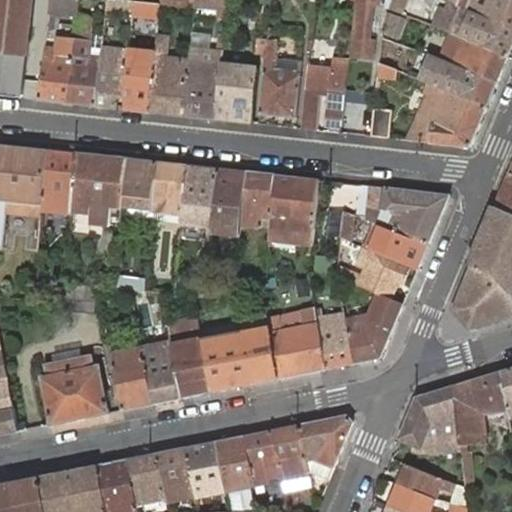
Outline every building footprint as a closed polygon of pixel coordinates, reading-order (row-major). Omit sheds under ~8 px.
[(26,78),(34,0),(0,0),(0,95),(21,97),(24,94),(26,78)] [(68,0),(51,0),(50,17),(66,18),(68,7),(68,0)] [(80,0),(68,0),(68,7),(66,18),(78,20),(79,8),(79,6),(80,0)] [(136,1),(124,0),(108,0),(107,11),(134,14),(136,1)] [(196,0),(195,8),(230,11),(230,0),(196,0)] [(357,0),(354,33),(351,58),(374,61),(375,42),(370,42),(374,6),(380,7),(380,0),(357,0)] [(401,14),(406,0),(388,0),(387,8),(401,14)] [(511,28),(511,0),(450,0),(450,2),(460,6),(465,8),(511,28)] [(162,5),(162,4),(136,1),(134,14),(133,30),(160,32),(162,5)] [(509,57),(511,48),(511,28),(465,8),(462,14),(453,33),(462,37),(509,57)] [(386,35),(401,40),(408,20),(393,15),(386,35)] [(41,100),(69,103),(77,31),(69,30),(68,40),(60,39),(58,54),(46,53),(43,80),(41,100)] [(69,103),(97,106),(103,55),(90,54),(93,32),(77,31),(69,103)] [(498,82),(509,57),(462,37),(453,33),(452,33),(444,52),(441,58),(451,63),(498,82)] [(158,52),(157,57),(166,58),(168,54),(170,37),(159,36),(158,52)] [(269,39),(256,38),(255,55),(267,56),(269,39)] [(124,109),(151,112),(157,57),(158,52),(136,50),(136,51),(131,50),(130,58),(124,109)] [(261,114),(297,119),(302,76),(299,76),(301,64),(274,60),(275,51),(268,50),(265,71),(261,114)] [(190,62),(223,66),(224,55),(191,51),(190,60),(190,62)] [(97,106),(124,109),(130,58),(103,54),(103,55),(97,106)] [(487,108),(498,82),(451,63),(441,58),(432,55),(422,81),(430,85),(440,88),(487,108)] [(184,116),(190,62),(190,60),(166,58),(157,57),(151,112),(184,116)] [(329,126),(343,127),(346,103),(348,83),(348,82),(350,72),(351,62),(335,60),(334,70),(309,68),(307,89),(307,94),(303,129),(320,131),(323,91),(332,92),(329,126)] [(217,119),(223,66),(190,62),(184,116),(217,119)] [(403,73),(381,64),(377,94),(397,98),(403,73)] [(217,119),(253,123),(259,70),(223,66),(217,119)] [(471,147),(487,108),(440,88),(430,85),(426,94),(429,96),(410,139),(410,141),(471,147)] [(0,149),(0,234),(7,235),(10,212),(43,215),(43,211),(50,151),(22,148),(1,146),(0,149)] [(79,155),(50,151),(43,211),(73,214),(73,213),(74,205),(79,155)] [(130,160),(79,155),(74,205),(73,213),(124,217),(125,209),(130,160)] [(159,163),(130,160),(125,209),(145,211),(154,212),(159,163)] [(189,167),(159,163),(154,212),(159,212),(184,215),(189,167)] [(219,170),(189,167),(184,215),(183,224),(213,227),(213,224),(219,170)] [(248,173),(219,170),(213,224),(213,227),(212,232),(242,235),(242,234),(243,226),(248,173)] [(277,176),(248,173),(243,226),(264,228),(265,218),(274,218),(277,176)] [(511,214),(511,173),(511,174),(497,208),(511,214)] [(321,181),(277,176),(274,218),(273,225),(285,226),(283,241),(283,251),(302,253),(303,244),(305,229),(316,230),(321,181)] [(450,196),(372,187),(370,209),(372,208),(370,221),(383,227),(429,245),(450,196)] [(511,214),(497,208),(473,264),(495,274),(511,291),(511,290),(511,214)] [(154,212),(145,211),(144,223),(152,224),(153,220),(154,212)] [(353,243),(356,216),(345,211),(342,238),(353,243)] [(285,226),(273,225),(272,239),(283,241),(285,226)] [(419,270),(429,245),(383,227),(375,245),(373,251),(375,252),(409,266),(419,270)] [(314,245),(316,230),(305,229),(303,244),(314,245)] [(373,251),(375,245),(368,242),(366,248),(373,251)] [(401,284),(409,266),(375,252),(363,282),(361,286),(379,293),(383,295),(391,299),(398,282),(401,284)] [(471,330),(511,316),(511,290),(511,291),(495,274),(473,264),(454,311),(471,330)] [(339,268),(338,277),(361,286),(363,282),(356,279),(358,276),(339,268)] [(239,270),(238,281),(247,280),(248,271),(239,270)] [(118,275),(117,289),(131,290),(144,291),(146,277),(118,275)] [(338,278),(311,278),(313,286),(339,282),(338,278)] [(191,280),(178,279),(178,283),(177,291),(190,289),(191,280)] [(168,282),(167,292),(177,291),(178,283),(168,282)] [(97,287),(66,285),(64,304),(74,305),(74,312),(95,314),(97,287)] [(381,358),(404,304),(391,299),(383,295),(377,299),(371,300),(343,304),(346,315),(355,364),(381,358)] [(343,303),(317,311),(319,320),(346,315),(343,304),(343,303)] [(281,317),(270,320),(272,328),(280,379),(328,369),(319,320),(317,311),(303,313),(306,328),(284,332),(281,317)] [(306,328),(303,313),(281,317),(284,332),(306,328)] [(328,369),(355,364),(346,315),(319,320),(328,369)] [(258,318),(260,330),(272,328),(270,320),(270,316),(258,318)] [(260,330),(244,333),(253,384),(280,379),(272,328),(260,330)] [(208,330),(201,331),(203,339),(203,340),(210,339),(208,330)] [(201,331),(172,336),(173,342),(173,345),(203,339),(201,331)] [(253,384),(244,333),(210,339),(203,340),(213,392),(253,384)] [(0,432),(1,435),(20,431),(0,334),(0,432)] [(203,340),(203,339),(173,345),(174,351),(184,398),(213,392),(203,340)] [(168,344),(143,348),(154,404),(184,398),(174,351),(169,352),(168,344)] [(143,347),(112,353),(123,411),(154,404),(143,348),(143,347)] [(51,425),(112,413),(102,364),(96,365),(93,354),(45,364),(48,375),(41,376),(51,425)] [(485,414),(509,411),(504,371),(456,386),(462,445),(462,450),(463,452),(469,451),(469,445),(488,443),(485,414)] [(462,445),(456,386),(418,398),(400,440),(424,449),(437,448),(462,445)] [(349,416),(301,426),(308,461),(315,461),(335,467),(355,422),(349,416)] [(308,461),(301,426),(274,431),(283,480),(311,475),(310,472),(308,461)] [(283,480),(274,431),(246,437),(256,484),(256,486),(283,480)] [(256,484),(246,437),(217,442),(227,490),(256,484)] [(227,490),(217,442),(188,448),(197,493),(198,495),(213,492),(227,490)] [(462,450),(462,445),(437,448),(438,453),(462,450)] [(197,493),(188,448),(158,454),(167,499),(197,493)] [(471,451),(469,451),(463,452),(467,487),(475,486),(471,451)] [(167,499),(158,454),(128,460),(138,505),(167,499)] [(108,511),(139,511),(138,505),(128,460),(100,466),(108,511)] [(315,461),(308,461),(310,472),(330,479),(335,467),(315,461)] [(453,492),(457,484),(444,479),(409,465),(401,484),(436,499),(440,487),(453,492)] [(108,511),(100,466),(70,472),(78,511),(108,511)] [(47,511),(78,511),(70,472),(41,478),(47,511)] [(47,511),(41,478),(11,484),(17,511),(47,511)] [(0,486),(0,511),(17,511),(11,484),(0,486)] [(401,484),(391,507),(404,511),(430,511),(436,499),(401,484)] [(455,503),(468,506),(467,487),(459,484),(453,503),(455,503)] [(198,495),(197,493),(167,499),(168,505),(198,499),(198,495)]
